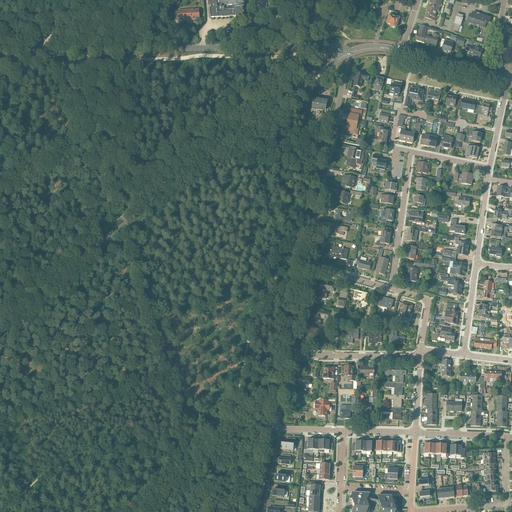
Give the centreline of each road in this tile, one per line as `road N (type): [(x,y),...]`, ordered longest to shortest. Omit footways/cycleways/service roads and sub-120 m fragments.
road 1 (secondary): [(0,321),(344,55)]
road 2 (secondary): [(344,55),(336,44),(0,53)]
road 3 (track): [(203,511),(223,470),(261,296),(298,236),(313,226)]
road 4 (unclassified): [(306,266),(346,62)]
road 5 (track): [(186,458),(135,446),(80,455),(1,511)]
road 6 (residential): [(391,287),(411,152)]
road 7 (residential): [(288,354),(406,357),(420,350)]
